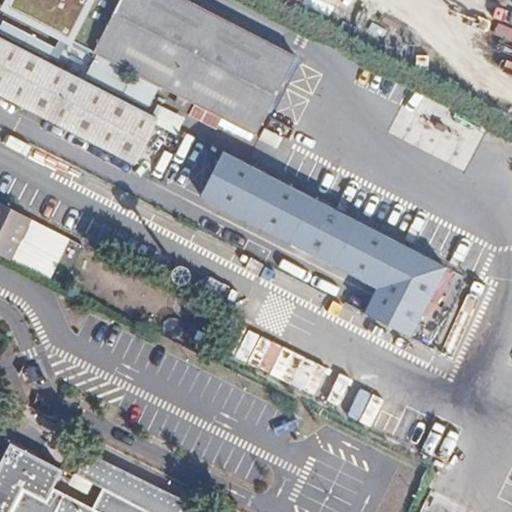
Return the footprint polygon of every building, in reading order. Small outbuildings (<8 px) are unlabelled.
[(188,0),(5,0),(3,4),(254,133),(294,54),(188,0)] [(155,115),(0,35),(0,91),(132,160),(155,115)] [(186,206),(367,283),(352,317),(406,341),(423,301),(435,306),(454,261),(208,156),(186,206)] [(0,254),(10,259),(29,217),(5,206),(0,202),(0,254)] [(0,337),(10,318),(0,313),(0,337)] [(315,390),(325,367),(241,331),(229,360),(348,411),(359,385),(337,376),(329,396),(315,390)] [(148,511),(107,492),(96,511),(95,511),(45,487),(57,464),(5,436),(0,445),(0,511),(148,511)] [(443,478),(429,501),(440,508),(455,486),(443,478)] [(205,511),(182,501),(176,511),(205,511)]
